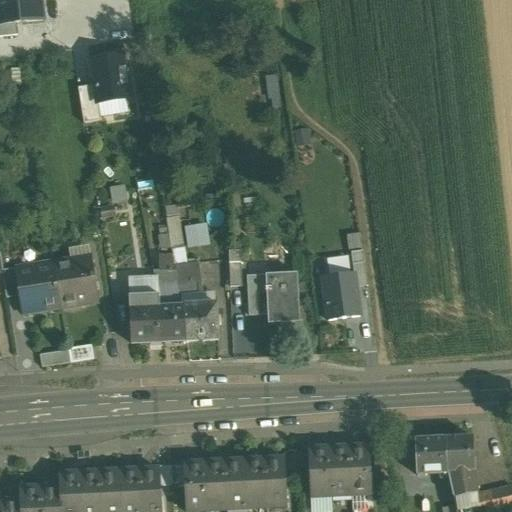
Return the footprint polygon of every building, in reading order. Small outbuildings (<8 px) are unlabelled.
[(40,0),(0,0),(0,26),(16,25),(43,22),(40,0)] [(0,38),(17,37),(16,25),(0,26),(0,38)] [(98,104),(130,99),(122,56),(91,61),(95,87),(98,104)] [(98,104),(95,87),(79,90),(84,124),(101,121),(98,104)] [(321,175),(306,177),(308,187),(322,185),(321,175)] [(92,188),(80,189),(83,209),(95,207),(92,188)] [(110,208),(100,209),(101,218),(112,217),(110,208)] [(190,247),(211,244),(208,223),(187,225),(190,247)] [(169,235),(159,236),(161,250),(152,250),(152,263),(156,263),(157,271),(175,270),(174,267),(172,251),(169,235)] [(184,249),(172,251),(174,267),(186,265),(184,249)] [(353,273),(355,288),(367,286),(362,251),(350,253),(353,273)] [(92,261),(74,264),(73,260),(54,263),(60,305),(79,302),(80,306),(99,303),(92,261)] [(54,263),(14,269),(19,297),(22,315),(61,309),(60,305),(54,263)] [(186,265),(174,267),(175,270),(177,285),(179,297),(202,294),(198,263),(186,265)] [(14,269),(2,271),(3,278),(6,299),(19,297),(14,269)] [(157,271),(153,271),(154,279),(155,279),(156,286),(177,285),(175,270),(157,271)] [(353,273),(322,278),(329,322),(360,317),(355,288),(353,273)] [(297,274),(266,276),(266,282),(247,283),(249,317),(268,316),(268,325),(300,324),(297,274)] [(159,295),(129,297),(131,345),(161,343),(159,307),(159,295)] [(216,305),(185,306),(187,342),(218,340),(216,305)] [(159,307),(161,343),(187,342),(185,306),(159,307)] [(91,346),(68,350),(68,352),(70,364),(94,360),(91,346)] [(68,352),(40,356),(42,369),(70,364),(68,352)] [(473,438),(446,440),(448,470),(448,474),(474,472),(473,438)] [(446,440),(415,441),(416,472),(448,470),(446,440)] [(369,447),(349,449),(351,496),(372,495),(369,447)] [(349,449),(329,450),(331,497),(351,496),(349,449)] [(329,450),(308,451),(311,499),(331,497),(329,450)] [(285,460),(264,461),(267,509),(287,508),(285,460)] [(264,461),(244,462),(247,510),(267,509),(264,461)] [(244,462),(224,463),(227,511),(247,510),(244,462)] [(224,463),(204,464),(206,511),(208,511),(227,511),(224,463)] [(206,511),(204,464),(184,465),(185,486),(185,511),(206,511)] [(184,466),(172,467),(173,486),(185,486),(184,466)] [(172,467),(163,468),(163,472),(160,472),(161,487),(173,486),(172,467)] [(160,470),(139,471),(141,511),(161,511),(161,487),(160,472),(160,470)] [(141,511),(139,471),(119,473),(121,511),(141,511)] [(448,474),(453,497),(454,496),(476,493),(474,472),(448,474)] [(121,511),(119,473),(99,474),(101,511),(121,511)] [(101,511),(99,474),(79,475),(81,511),(101,511)] [(81,511),(79,475),(59,476),(59,488),(60,488),(61,511),(81,511)] [(59,488),(40,489),(41,511),(61,511),(60,488),(59,488)] [(511,488),(477,496),(478,508),(485,506),(486,511),(511,506),(511,488)] [(41,511),(40,489),(19,490),(20,502),(21,502),(21,511),(41,511)] [(476,493),(454,496),(457,511),(478,508),(477,496),(476,493)] [(20,502),(1,503),(1,511),(21,511),(21,502),(20,502)]
